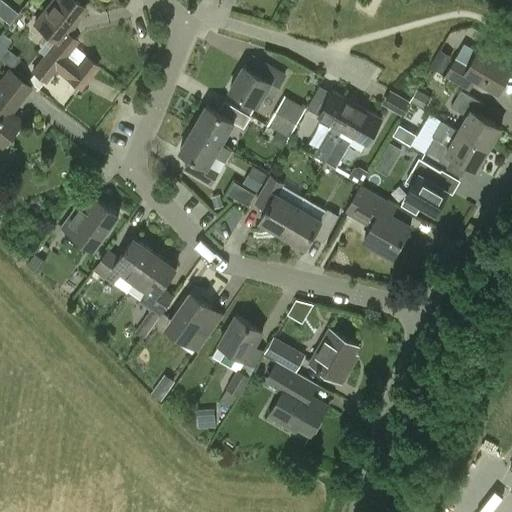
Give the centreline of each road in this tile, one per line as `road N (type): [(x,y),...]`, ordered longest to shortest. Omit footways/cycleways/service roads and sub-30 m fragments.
road 1 (residential): [(425,313),(231,265),(212,256),(137,179),(132,163),(190,26)]
road 2 (unclassified): [(358,511),(425,313)]
road 3 (residential): [(190,26),(206,18),(366,77)]
road 4 (unclassified): [(425,313),(511,169)]
